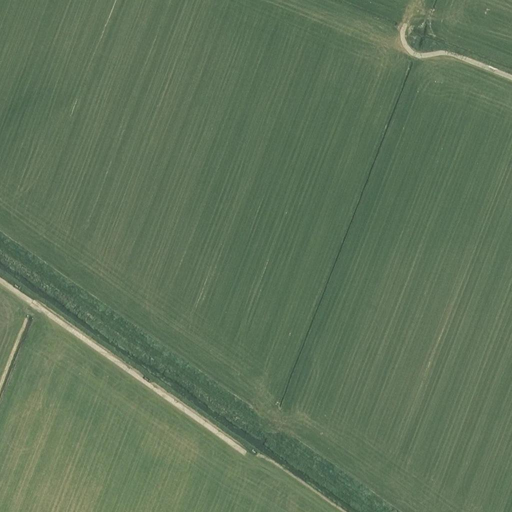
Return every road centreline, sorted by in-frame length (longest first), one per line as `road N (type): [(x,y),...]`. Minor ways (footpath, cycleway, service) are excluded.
road 1 (track): [(0,281),(244,454)]
road 2 (track): [(511,78),(450,54),(415,55),(403,37),(407,20)]
